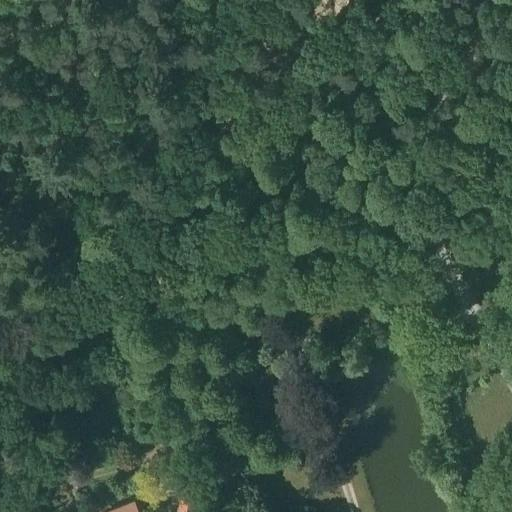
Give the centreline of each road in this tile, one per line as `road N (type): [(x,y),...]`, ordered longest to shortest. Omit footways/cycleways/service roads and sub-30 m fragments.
road 1 (track): [(511,187),(126,300),(0,357)]
road 2 (track): [(256,0),(126,300)]
road 3 (track): [(359,0),(285,116),(243,207),(227,270)]
